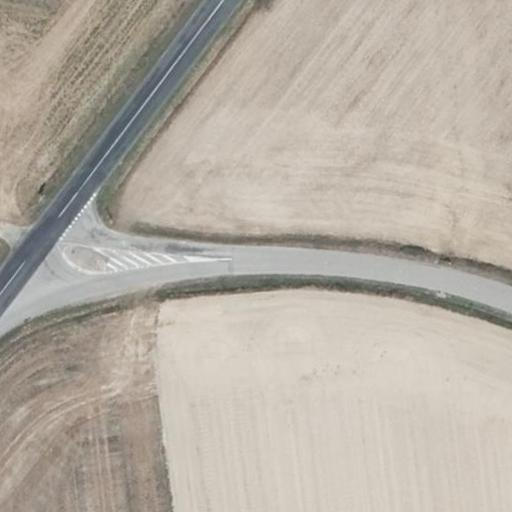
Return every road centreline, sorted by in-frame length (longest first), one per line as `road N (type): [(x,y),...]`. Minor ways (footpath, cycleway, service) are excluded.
road 1 (tertiary): [(511,304),(334,272),(34,258)]
road 2 (secondary): [(229,0),(34,258)]
